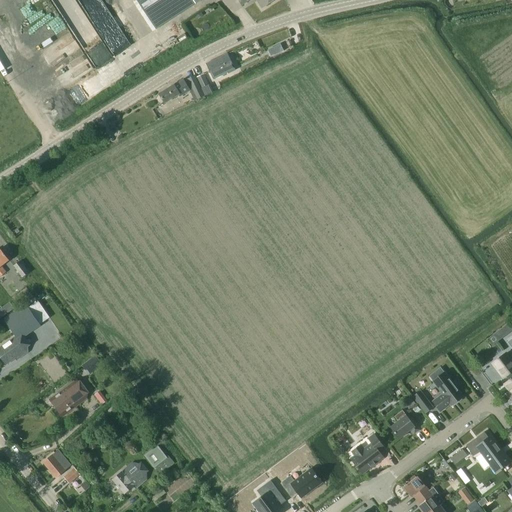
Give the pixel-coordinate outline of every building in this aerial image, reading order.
[(54,0),(69,30),(86,21),(75,0),(54,0)] [(136,0),(156,30),(202,0),(136,0)] [(250,0),(256,0),(262,8),(274,0),(239,0),(242,5),(250,0)] [(280,43),(267,50),(272,58),(285,52),(280,43)] [(227,54),(206,64),(214,79),(229,72),(229,73),(235,70),(227,54)] [(204,74),(196,78),(205,96),(214,92),(210,84),(209,85),(204,74)] [(183,79),(174,85),(159,94),(165,104),(179,95),(180,97),(191,91),(194,92),(201,88),(195,76),(187,80),(185,81),(183,79)] [(0,277),(6,272),(1,266),(9,260),(0,249),(0,277)] [(20,261),(13,266),(22,278),(23,278),(25,281),(32,276),(29,273),(29,272),(20,261)] [(26,305),(4,320),(19,340),(40,325),(26,305)] [(511,330),(508,324),(488,339),(493,345),(511,330)] [(16,337),(0,347),(0,356),(6,365),(15,358),(17,360),(27,353),(19,340),(16,337)] [(506,353),(505,354),(492,363),(503,378),(506,376),(509,380),(505,384),(511,392),(509,393),(511,397),(511,360),(511,361),(506,353)] [(96,357),(83,366),(89,375),(102,365),(96,357)] [(463,397),(446,375),(444,373),(433,381),(443,394),(433,402),(441,411),(451,404),(452,405),(463,397)] [(73,382),(49,399),(63,417),(86,399),(88,394),(89,393),(80,380),(73,382)] [(412,397),(426,415),(434,409),(421,391),(412,397)] [(421,429),(411,416),(409,418),(403,410),(395,417),(399,422),(391,428),(400,439),(406,434),(411,431),(414,435),(421,429)] [(484,431),(466,445),(474,456),(480,451),(496,472),(510,461),(491,435),(489,437),(484,431)] [(351,459),(362,474),(384,457),(380,453),(386,449),(375,435),(369,439),(372,444),(364,450),(360,445),(352,451),(356,456),(351,459)] [(155,468),(159,473),(159,472),(161,474),(175,463),(170,457),(167,458),(157,446),(145,456),(155,468)] [(55,453),(43,463),(56,478),(65,470),(58,462),(61,460),(65,457),(58,448),(53,451),(55,453)] [(450,458),(455,465),(467,456),(462,449),(450,458)] [(132,463),(122,472),(112,480),(125,494),(133,486),(136,489),(147,479),(147,473),(149,471),(141,462),(139,463),(132,463)] [(75,468),(64,477),(69,484),(81,475),(75,468)] [(292,498),(299,493),(302,498),(322,483),(311,469),(294,481),(291,476),(281,483),(292,498)] [(408,481),(410,483),(404,487),(411,497),(415,494),(419,499),(429,491),(425,486),(423,483),(428,480),(423,474),(419,477),(418,476),(416,478),(415,476),(408,481)] [(276,487),(254,503),(260,511),(280,511),(281,511),(276,506),(285,499),(276,487)] [(467,504),(474,499),(464,487),(458,492),(467,504)] [(422,504),(418,507),(422,511),(430,511),(440,505),(439,504),(442,502),(439,499),(437,501),(433,496),(429,491),(419,499),(422,504)] [(484,511),(476,500),(471,504),(476,511),(484,511)]
